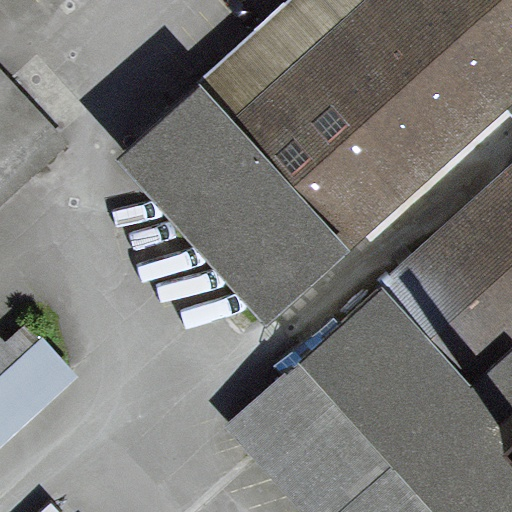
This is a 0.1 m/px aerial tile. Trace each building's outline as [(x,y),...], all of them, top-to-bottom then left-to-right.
[(511,0),(275,0),(103,156),(254,321),(511,88),(511,0)] [(0,193),(64,130),(0,65),(0,193)] [(511,160),(377,284),(461,378),(511,333),(511,160)] [(377,284),(299,354),(440,511),(511,511),(511,434),(461,378),(377,284)] [(430,511),(299,354),(219,420),(298,511),(430,511)]
